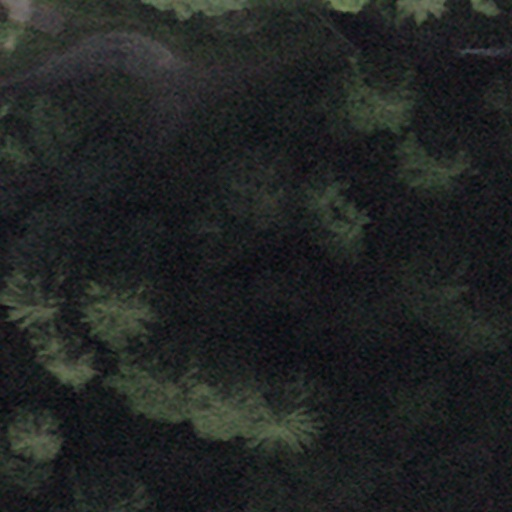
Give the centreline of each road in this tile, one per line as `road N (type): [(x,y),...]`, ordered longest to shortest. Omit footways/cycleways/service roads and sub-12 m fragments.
road 1 (track): [(44,511),(71,478),(118,456),(355,472),(469,461),(511,428)]
road 2 (track): [(0,72),(97,49),(136,55),(169,79),(166,119),(149,145),(0,192)]
